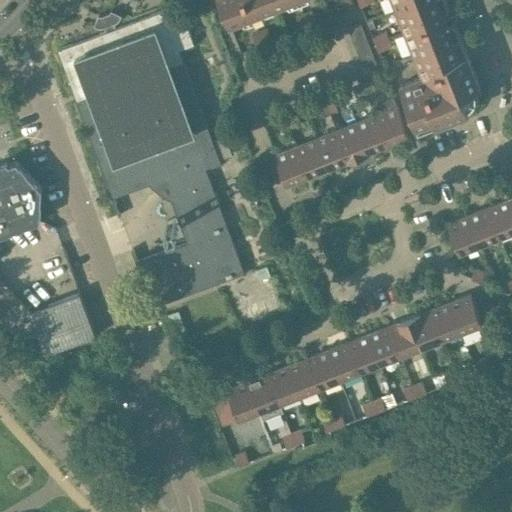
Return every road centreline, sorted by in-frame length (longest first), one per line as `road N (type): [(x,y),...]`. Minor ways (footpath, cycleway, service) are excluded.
road 1 (residential): [(45,97),(191,511)]
road 2 (tertiary): [(0,378),(121,511)]
road 3 (residential): [(385,192),(413,264),(336,293)]
road 4 (residential): [(336,293),(308,221),(385,192)]
road 5 (residential): [(385,192),(511,140)]
